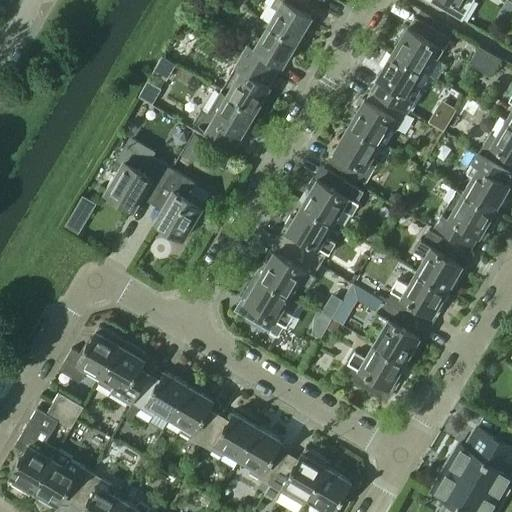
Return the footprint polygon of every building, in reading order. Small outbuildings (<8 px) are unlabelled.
[(277,9),(269,23),(297,40),(311,15),(303,10),(308,0),(273,0),(271,6),(277,9)] [(429,0),(462,19),(473,0),(429,0)] [(392,51),(423,70),(432,55),(438,58),(451,37),(414,16),(408,26),(407,25),(392,51)] [(254,34),(242,55),(274,74),(281,64),(282,64),(297,40),(269,23),(261,37),(254,34)] [(469,62),(491,74),(501,57),(480,45),(469,62)] [(372,88),(408,109),(420,88),(414,85),(423,70),(392,51),(377,77),(378,78),(372,88)] [(221,90),(255,110),(270,85),(268,84),(274,74),(242,55),(221,90)] [(349,124),(380,142),(389,127),(395,131),(408,109),(372,88),(365,98),(364,98),(349,124)] [(193,121),(235,147),(243,134),(241,134),(255,110),(221,90),(207,113),(200,109),(193,121)] [(491,130),(478,151),(511,171),(511,122),(506,119),(497,134),(491,130)] [(329,161),(365,182),(378,161),(371,157),(380,142),(349,124),(334,149),(335,150),(329,161)] [(143,190),(154,197),(172,168),(151,155),(153,151),(132,139),(129,143),(128,142),(121,153),(122,154),(119,160),(123,162),(114,177),(112,176),(107,185),(109,186),(106,191),(133,208),(143,190)] [(472,176),(463,191),(494,210),(510,184),(509,183),(511,177),(511,171),(478,151),(466,172),(472,176)] [(155,221),(182,237),(201,206),(185,197),(195,181),(172,168),(154,197),(165,204),(155,221)] [(302,203),(333,222),(341,208),(352,214),(359,202),(357,201),(363,190),(326,168),(319,179),(317,178),(316,180),(312,177),(307,186),(311,188),(302,203)] [(436,224),(472,245),(478,235),(479,235),(480,233),(485,236),(500,213),(494,210),(463,191),(454,206),(448,202),(436,224)] [(283,241),(321,263),(327,252),(329,253),(336,242),(325,235),(333,222),(302,203),(293,218),(289,216),(284,224),(288,227),(287,229),(289,230),(283,241)] [(73,210),(65,224),(77,232),(86,217),(73,210)] [(424,257),(416,271),(447,289),(456,274),(460,276),(465,268),(461,265),(462,264),(460,262),(466,251),(429,229),(422,240),(421,239),(414,250),(424,257)] [(255,273),(291,294),(299,280),(309,286),(316,275),(314,274),(321,263),(283,241),(277,251),(274,250),(273,252),(269,250),(255,273)] [(392,291),(386,302),(424,324),(430,313),(432,314),(433,313),(437,315),(442,306),(439,304),(447,289),(416,271),(408,284),(397,278),(391,290),(392,291)] [(240,313),(278,335),(284,324),(286,326),(293,314),(282,308),(291,294),(255,273),(241,297),(245,299),(244,301),(246,302),(240,313)] [(382,329),(373,343),(405,361),(413,347),(417,349),(422,340),(418,338),(420,336),(417,335),(424,324),(386,302),(380,312),(378,311),(371,323),(382,329)] [(88,367),(102,375),(123,339),(99,325),(86,347),(75,341),(63,362),(84,374),(88,367)] [(97,382),(132,402),(146,378),(136,372),(147,353),(123,339),(102,375),(97,382)] [(343,374),(381,396),(387,385),(390,387),(391,385),(395,387),(400,378),(396,376),(405,361),(373,343),(365,357),(355,350),(348,362),(350,363),(343,374)] [(157,408),(170,416),(189,385),(165,371),(157,384),(146,378),(132,402),(153,415),(157,408)] [(179,431),(201,443),(215,419),(205,412),(213,399),(189,385),(170,416),(184,424),(179,431)] [(31,494),(58,448),(46,441),(59,419),(71,427),(83,406),(58,391),(46,412),(37,406),(14,445),(24,451),(10,474),(11,475),(11,483),(31,494)] [(226,449),(239,457),(258,425),(233,411),(225,425),(215,419),(201,443),(222,456),(226,449)] [(501,434),(511,439),(511,425),(508,423),(501,434)] [(248,471),(270,484),(284,459),(274,453),(282,440),(258,425),(239,457),(252,464),(248,471)] [(459,443),(432,489),(447,498),(439,511),(492,511),(511,478),(511,473),(508,472),(511,464),(511,446),(477,426),(465,446),(459,443)] [(308,497),(326,466),(330,461),(306,446),(294,465),(284,459),(270,484),(304,504),(308,497)] [(66,490),(77,496),(91,471),(70,459),(71,456),(58,448),(31,494),(50,506),(57,502),(58,503),(66,490)] [(317,511),(335,511),(339,506),(336,504),(351,480),(326,466),(308,497),(321,505),(317,511)] [(80,511),(113,511),(122,498),(108,491),(113,484),(91,471),(77,496),(87,502),(80,511)] [(159,511),(160,511),(139,499),(135,506),(122,498),(113,511),(159,511)]
